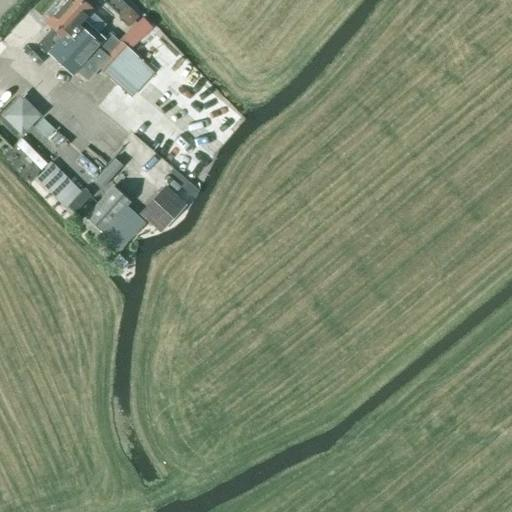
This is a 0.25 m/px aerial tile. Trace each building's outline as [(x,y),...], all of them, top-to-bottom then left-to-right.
[(103,39),(84,20),(92,12),(78,0),(63,0),(43,22),(52,30),(37,47),(71,77),(76,72),(87,82),(99,69),(132,98),(154,73),(119,41),(119,42),(109,33),(103,39)] [(21,135),(40,115),(20,96),(1,116),(21,135)] [(47,139),(55,130),(42,119),(34,128),(47,139)] [(148,125),(137,134),(158,161),(170,153),(148,125)] [(33,136),(21,147),(40,169),(52,158),(33,136)] [(36,177),(67,207),(83,190),(53,161),(36,177)] [(167,184),(140,213),(162,233),(189,204),(167,184)] [(115,255),(144,222),(127,207),(131,202),(113,186),(84,217),(101,232),(96,238),(115,255)]
